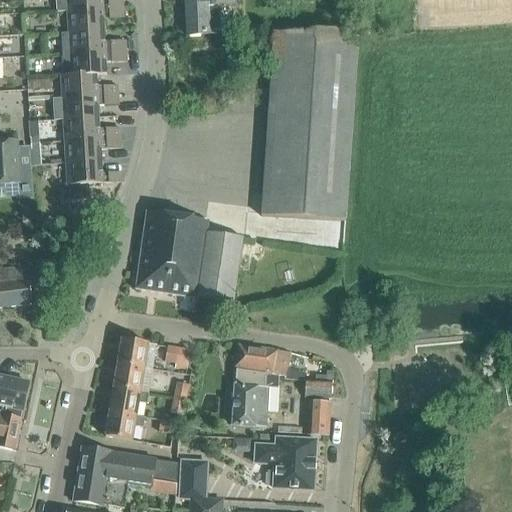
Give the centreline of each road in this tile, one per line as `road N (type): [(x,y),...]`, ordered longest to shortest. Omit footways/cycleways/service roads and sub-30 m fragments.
road 1 (unclassified): [(338,511),(351,369),(313,345),(99,316)]
road 2 (residential): [(99,316),(141,187),(156,106),(150,0)]
road 3 (residential): [(54,511),(86,356)]
